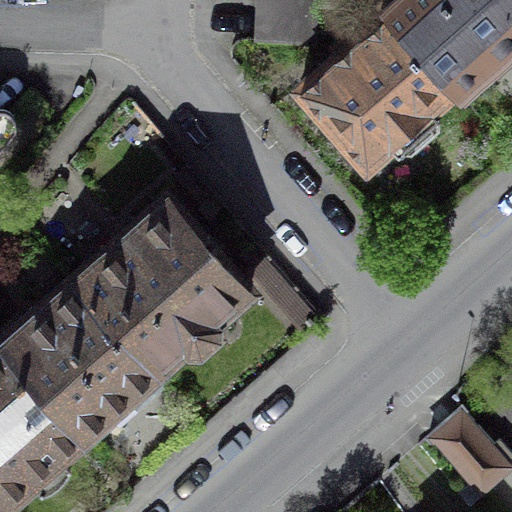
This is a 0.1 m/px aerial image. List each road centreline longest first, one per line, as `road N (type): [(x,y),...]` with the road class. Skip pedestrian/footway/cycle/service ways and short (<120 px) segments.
road 1 (residential): [(403,339),(155,55),(155,27)]
road 2 (residential): [(403,339),(205,511)]
road 3 (residential): [(155,27),(0,22)]
road 4 (residential): [(511,244),(403,339)]
